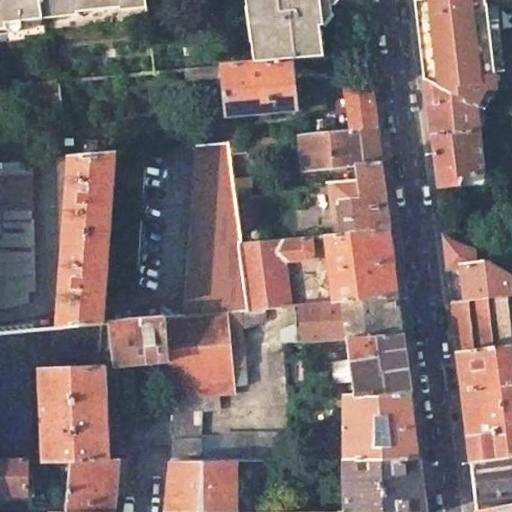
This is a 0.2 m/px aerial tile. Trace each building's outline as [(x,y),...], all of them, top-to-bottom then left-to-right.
[(0,0),(0,29),(6,30),(5,22),(45,18),(43,8),(42,0),(0,0)] [(42,0),(43,8),(81,3),(82,10),(123,5),(122,0),(42,0)] [(293,60),(325,57),(320,13),(333,11),(331,0),(248,0),(256,64),(293,60)] [(416,0),(426,82),(476,109),(485,113),(496,90),(485,5),(485,0),(416,0)] [(45,44),(46,64),(53,63),(50,44),(45,44)] [(201,46),(184,47),(184,55),(202,54),(201,46)] [(298,111),(293,60),(256,64),(187,70),(187,81),(225,78),(228,117),(298,111)] [(0,87),(0,111),(60,106),(58,82),(56,82),(0,87)] [(428,95),(433,135),(479,130),(476,109),(426,82),(428,95)] [(313,134),(377,129),(371,85),(346,88),(349,113),(311,117),(313,134)] [(313,134),(311,117),(298,118),(300,136),(313,134)] [(356,164),(381,162),(381,155),(377,129),(313,134),(300,136),(304,169),(356,164)] [(437,178),(438,189),(485,183),(479,130),(433,135),(437,178)] [(227,142),(197,145),(185,316),(250,310),(241,245),(233,189),(227,142)] [(116,152),(74,156),(63,317),(62,328),(102,324),(104,324),(105,313),(107,284),(113,187),(116,152)] [(0,162),(0,308),(5,308),(29,302),(28,292),(35,291),(32,160),(0,162)] [(343,235),(390,230),(389,222),(381,162),(356,164),(358,177),(360,197),(333,201),(339,205),(343,235)] [(330,180),(333,201),(360,197),(358,177),(330,180)] [(335,302),(399,296),(395,263),(390,230),(343,235),(327,236),(335,302)] [(315,255),(313,238),(241,244),(250,310),(264,309),(289,307),(286,263),(310,260),(315,255)] [(461,268),(465,300),(511,295),(511,275),(502,270),(445,238),(448,269),(461,268)] [(456,337),(458,352),(511,346),(511,345),(511,295),(465,300),(452,302),(456,337)] [(349,339),(404,335),(401,314),(400,306),(399,296),(335,302),(302,305),(302,315),(303,322),(304,342),(349,339)] [(185,316),(166,318),(168,362),(171,412),(220,408),(219,395),(234,393),(234,387),(246,384),(242,329),(265,321),(264,309),(250,310),(185,316)] [(111,323),(115,367),(121,366),(125,366),(168,362),(166,318),(111,323)] [(282,344),(304,342),(303,322),(281,331),(282,344)] [(62,328),(52,328),(53,370),(103,368),(102,324),(62,328)] [(357,397),(412,394),(405,344),(404,335),(349,339),(357,397)] [(468,435),(471,463),(511,456),(511,345),(511,346),(458,352),(468,435)] [(20,352),(1,352),(3,459),(27,460),(25,365),(25,356),(20,352)] [(282,353),(269,354),(271,404),(287,402),(282,353)] [(108,410),(106,367),(103,368),(53,370),(41,370),(43,459),(71,459),(110,460),(109,442),(108,410)] [(346,459),(421,459),(419,448),(412,394),(357,397),(345,397),(346,459)] [(171,416),(172,440),(201,439),(201,413),(171,414),(171,416)] [(131,446),(173,444),(172,440),(171,416),(129,418),(131,446)] [(204,439),(201,439),(199,459),(236,459),(291,460),(289,433),(221,435),(221,437),(204,437),(204,439)] [(173,444),(172,459),(199,459),(201,439),(172,440),(173,444)] [(476,503),(477,511),(511,505),(511,456),(471,463),(476,503)] [(3,459),(0,459),(0,495),(28,496),(27,460),(3,459)] [(120,459),(110,460),(71,459),(66,511),(115,511),(118,488),(120,459)] [(169,489),(166,511),(236,511),(236,459),(199,459),(172,459),(169,489)] [(426,511),(426,504),(421,459),(346,459),(345,511),(426,511)]
